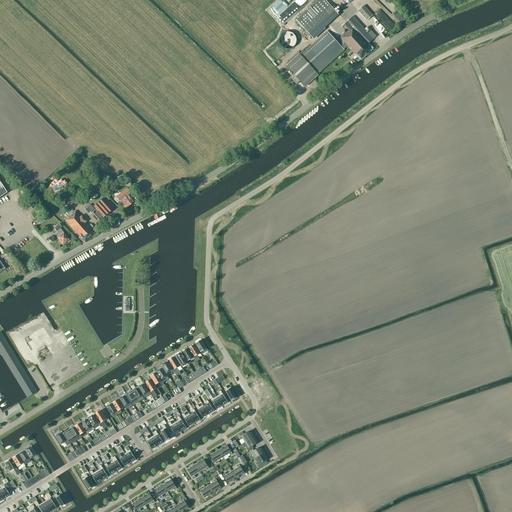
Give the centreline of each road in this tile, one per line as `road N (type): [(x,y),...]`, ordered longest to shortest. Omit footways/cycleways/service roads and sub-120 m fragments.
road 1 (tertiary): [(0,293),(212,174),(383,47),(461,0)]
road 2 (unclassified): [(229,360),(206,321),(213,217),(406,77),(511,26)]
road 3 (residential): [(148,249),(132,346),(0,433)]
road 4 (residential): [(0,508),(119,433)]
road 5 (residential): [(119,433),(229,360)]
